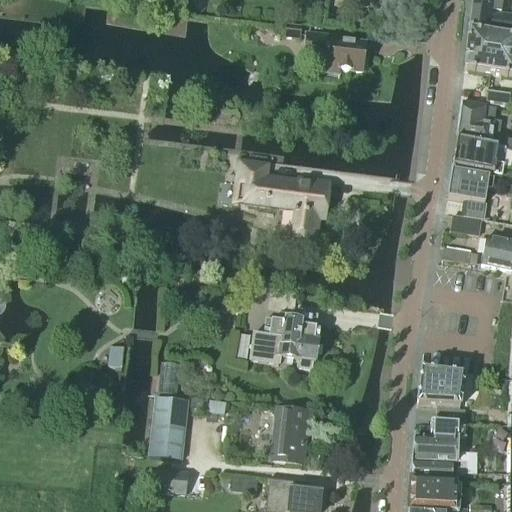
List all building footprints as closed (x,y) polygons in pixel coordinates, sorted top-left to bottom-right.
[(339,0),(338,11),(358,13),(358,10),(368,12),(369,0),(339,0)] [(511,0),(472,0),(471,14),(504,18),(507,1),(509,1),(511,1),(511,0)] [(471,14),(468,34),(511,41),(511,22),(511,23),(504,22),(504,18),(471,14)] [(300,31),(285,29),(283,41),(299,42),(300,31)] [(465,63),(464,75),(511,82),(511,42),(468,35),(466,56),(465,63)] [(364,48),(338,45),(339,41),(305,37),(303,56),(324,58),(322,73),(324,73),(323,77),(338,79),(339,75),(361,77),(362,74),(363,74),(366,72),(367,66),(365,62),(363,62),(364,48)] [(484,107),(507,109),(508,97),(485,95),(484,107)] [(460,107),(456,143),(496,149),(511,152),(511,142),(497,140),(499,126),(493,125),(495,112),(460,107)] [(454,144),(450,171),(500,179),(501,170),(493,168),(496,151),(454,144)] [(294,216),(294,219),(290,245),(291,245),(316,248),(319,221),(325,221),(328,192),(304,189),(304,184),(298,183),(297,185),(279,183),(279,187),(264,185),(266,169),(238,166),(233,207),(256,210),(257,209),(267,210),(267,212),(294,216)] [(449,184),(446,202),(466,205),(463,222),(480,224),(481,224),(484,208),(486,192),(489,192),(491,178),(451,173),(450,179),(449,184)] [(452,220),(450,236),(478,240),(480,224),(463,222),(452,220)] [(511,246),(485,242),(480,270),(511,275),(511,246)] [(443,252),(441,264),(468,268),(470,257),(443,252)] [(220,315),(241,318),(243,301),(222,299),(220,315)] [(310,330),(311,321),(293,318),(291,327),(265,324),(263,340),(252,339),(248,366),(277,370),(278,364),(299,366),(298,374),(312,376),(312,369),(315,369),(315,366),(317,366),(320,363),(321,358),(318,354),(316,354),(319,331),(310,330)] [(246,365),(250,340),(237,338),(233,363),(246,365)] [(109,351),(107,370),(121,371),(122,352),(109,351)] [(420,374),(416,409),(436,410),(435,426),(464,427),(464,413),(459,413),(463,379),(420,374)] [(154,402),(147,461),(180,465),(186,406),(154,402)] [(307,418),(277,414),(270,467),(301,471),(307,418)] [(413,441),(410,465),(476,467),(476,457),(456,457),(457,442),(454,442),(454,436),(458,436),(458,427),(433,426),(432,442),(413,441)] [(410,465),(409,485),(413,485),(449,486),(449,477),(475,478),(476,467),(410,465)] [(152,498),(184,501),(186,478),(154,475),(152,498)] [(231,482),(229,496),(255,498),(257,484),(231,482)] [(309,490),(309,488),(266,484),(266,485),(268,485),(264,511),(317,511),(319,497),(321,497),(322,496),(306,494),(306,489),(309,490)] [(409,485),(407,511),(458,511),(459,487),(449,486),(413,485),(409,485)]
